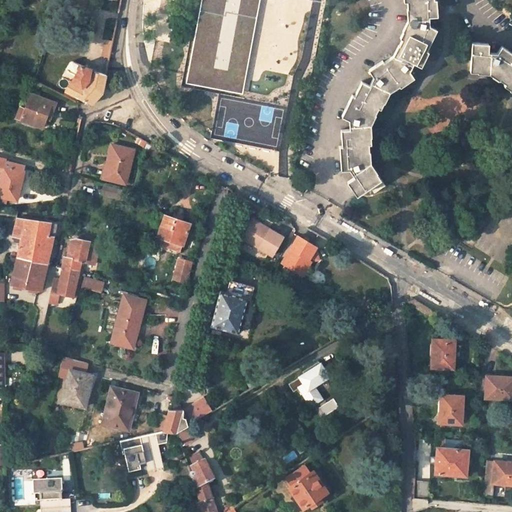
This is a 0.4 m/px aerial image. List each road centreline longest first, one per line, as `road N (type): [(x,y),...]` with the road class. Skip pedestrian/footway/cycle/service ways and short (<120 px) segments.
road 1 (residential): [(293,209),(187,148),(156,120),(130,72),(129,0)]
road 2 (residential): [(407,511),(398,304),(405,272)]
road 3 (unclassified): [(405,272),(293,209)]
road 4 (unclassified): [(511,340),(405,272)]
